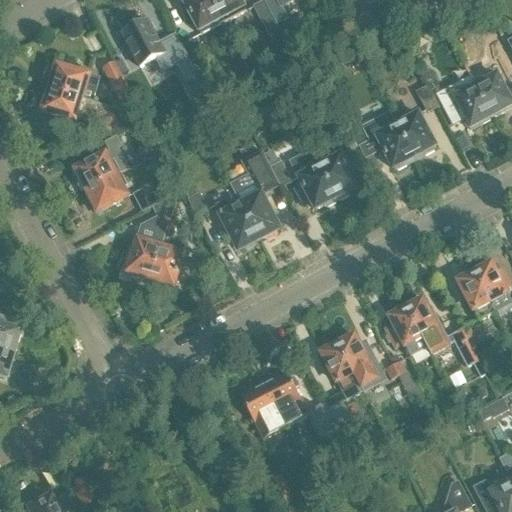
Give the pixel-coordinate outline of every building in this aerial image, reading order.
[(187,0),(187,3),(184,4),(191,18),(202,37),(224,25),(211,0),(187,0)] [(211,0),(224,25),(247,14),(239,0),(211,0)] [(276,0),(263,0),(265,2),(277,25),(287,20),(281,8),(276,0)] [(276,0),(281,8),(297,0),(276,0)] [(419,0),(426,12),(439,5),(435,0),(419,0)] [(478,0),(469,0),(467,1),(474,11),(483,6),(478,0)] [(265,2),(254,8),(271,40),(282,34),(277,25),(265,2)] [(439,17),(451,11),(447,3),(436,9),(439,17)] [(375,21),(367,5),(327,25),(344,59),(382,40),(381,38),(385,36),(377,20),(375,21)] [(411,23),(424,17),(420,9),(407,15),(411,23)] [(127,36),(124,37),(132,52),(141,69),(148,66),(155,62),(161,73),(163,71),(170,68),(164,58),(166,57),(149,25),(138,30),(136,26),(125,32),(127,36)] [(485,42),(487,53),(491,61),(494,59),(509,88),(511,86),(511,62),(498,36),(485,42)] [(188,56),(198,74),(208,68),(193,40),(182,46),(188,56)] [(466,69),(465,69),(471,81),(475,88),(476,89),(492,119),(494,118),(497,119),(503,116),(504,113),(511,108),(511,105),(502,86),(487,58),(466,69)] [(121,60),(116,63),(122,76),(128,73),(121,60)] [(103,70),(121,104),(133,97),(122,76),(116,63),(103,70)] [(50,90),(83,100),(93,104),(96,91),(87,88),(90,78),(57,68),(50,90)] [(424,79),(433,96),(441,92),(432,75),(424,79)] [(471,81),(441,98),(455,125),(465,119),(471,130),(481,125),(483,126),(490,122),(491,120),(492,119),(476,89),(475,88),(471,81)] [(253,87),(241,93),(247,106),(259,101),(253,87)] [(428,116),(438,110),(427,88),(417,94),(428,116)] [(135,118),(93,104),(83,100),(50,90),(43,114),(76,124),(77,120),(89,124),(90,125),(88,126),(95,139),(101,135),(120,126),(135,118)] [(245,112),(253,126),(278,112),(271,98),(245,112)] [(341,113),(348,128),(359,122),(362,121),(354,107),(341,113)] [(371,144),(360,149),(371,170),(388,161),(393,171),(396,170),(399,172),(404,169),(405,165),(414,160),(398,129),(390,113),(362,127),(371,144)] [(419,117),(398,129),(414,160),(425,155),(428,156),(433,154),(433,150),(436,149),(434,146),(419,117)] [(359,122),(348,128),(360,149),(371,144),(362,127),(361,125),(359,122)] [(87,194),(117,178),(117,177),(130,170),(119,150),(123,148),(118,139),(125,135),(120,126),(101,135),(106,144),(105,144),(110,153),(106,155),(106,156),(76,172),(87,194)] [(348,128),(338,133),(350,155),(360,149),(348,128)] [(273,152),(264,157),(275,179),(276,178),(282,190),(293,184),(282,163),(280,164),(273,152)] [(249,177),(231,186),(237,197),(242,208),(260,242),(264,239),(268,241),(275,237),(275,234),(280,232),(263,200),(282,190),(276,178),(275,179),(264,157),(262,154),(242,164),(249,177)] [(315,157),(293,169),(299,180),(303,187),(294,192),(304,211),(313,207),(316,212),(328,206),(331,207),(336,204),(336,201),(338,201),(322,171),(321,168),(315,157)] [(341,158),(321,168),(322,171),(338,201),(339,200),(342,201),(348,198),(349,195),(358,190),(353,180),(341,158)] [(117,178),(87,194),(98,215),(129,200),(117,178)] [(144,191),(134,197),(143,214),(153,209),(174,197),(169,188),(148,199),(144,191)] [(188,200),(198,219),(210,212),(200,194),(188,200)] [(130,270),(128,276),(152,283),(171,223),(170,223),(175,209),(180,195),(180,196),(175,198),(174,197),(153,209),(153,210),(161,224),(160,228),(159,230),(147,227),(143,229),(138,245),(137,244),(136,244),(133,245),(131,251),(131,252),(133,255),(134,256),(130,270)] [(221,205),(216,208),(230,235),(239,253),(245,250),(248,251),(255,248),(255,244),(260,242),(242,208),(231,213),(229,208),(226,203),(221,205)] [(171,223),(152,283),(175,290),(178,279),(181,270),(183,271),(186,269),(187,267),(188,263),(186,260),(184,259),(185,258),(185,257),(188,247),(187,245),(173,240),(178,226),(178,225),(171,223)] [(491,267),(475,275),(491,305),(496,316),(499,314),(500,317),(511,311),(511,302),(506,291),(509,290),(511,288),(504,275),(503,273),(499,275),(496,276),(495,274),(491,267)] [(475,275),(459,284),(480,324),(488,320),(496,316),(491,305),(475,275)] [(430,316),(424,303),(418,306),(415,304),(405,309),(406,312),(422,341),(422,340),(428,351),(431,357),(452,347),(434,314),(430,316)] [(385,332),(395,351),(404,347),(411,360),(428,351),(422,340),(422,341),(406,312),(390,320),(394,327),(385,332)] [(0,352),(12,356),(14,347),(17,346),(19,338),(18,335),(18,333),(8,330),(9,326),(7,321),(0,319),(0,352)] [(470,328),(463,332),(468,342),(476,338),(470,328)] [(463,332),(450,338),(467,370),(474,366),(481,380),(486,377),(468,342),(463,332)] [(348,340),(338,345),(339,347),(354,376),(360,386),(363,394),(364,395),(388,382),(367,342),(359,346),(355,339),(351,341),(348,340)] [(339,347),(322,356),(342,395),(346,402),(347,403),(363,394),(360,386),(354,376),(339,347)] [(0,379),(4,380),(5,378),(7,377),(10,369),(8,367),(12,356),(0,352),(0,379)] [(393,368),(413,406),(414,406),(412,403),(422,398),(409,373),(407,374),(401,364),(393,368)] [(402,412),(413,406),(393,368),(386,372),(391,382),(390,383),(392,388),(390,389),(402,412)] [(271,385),(265,388),(280,418),(287,430),(297,425),(309,418),(307,413),(305,410),(300,400),(295,391),(299,389),(294,379),(290,381),(288,376),(283,378),(283,377),(282,375),(270,381),(271,385)] [(246,398),(242,400),(252,420),(256,427),(264,442),(287,430),(280,418),(265,388),(258,392),(257,391),(256,388),(252,390),(244,395),(246,398)] [(338,397),(325,404),(341,434),(354,428),(342,405),(346,402),(342,395),(338,397)] [(307,413),(309,418),(323,444),(341,434),(325,404),(307,413)] [(486,422),(496,417),(492,409),(482,414),(486,422)] [(210,419),(200,431),(211,441),(222,429),(210,419)] [(415,430),(421,441),(430,437),(424,425),(415,430)] [(463,444),(453,426),(441,433),(451,451),(463,444)] [(500,461),(507,474),(511,471),(511,460),(509,456),(500,461)] [(279,511),(282,511),(297,505),(283,477),(266,485),(279,511)] [(84,481),(71,488),(81,509),(94,502),(84,481)] [(468,511),(473,510),(459,483),(452,486),(444,511),(468,511)] [(487,485),(476,491),(486,511),(511,511),(511,483),(508,485),(503,488),(492,494),(487,485)] [(72,511),(66,501),(54,507),(50,499),(26,511),(72,511)]
